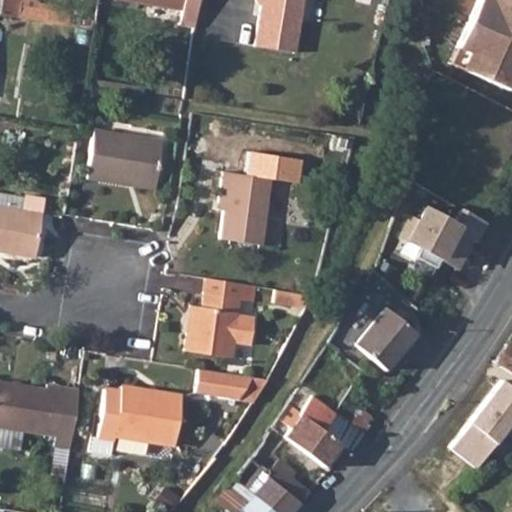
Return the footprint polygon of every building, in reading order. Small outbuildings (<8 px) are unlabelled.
[(0,16),(16,19),(18,0),(0,0),(0,1),(0,16)] [(130,0),(181,7),(180,22),(195,25),(199,0),(130,0)] [(302,0),(258,0),(261,4),(255,41),(296,47),(302,0)] [(511,0),(487,0),(488,0),(487,0),(474,0),(454,47),(465,52),(461,59),(470,63),(466,71),(506,90),(511,76),(511,52),(493,44),(501,27),(511,31),(511,0)] [(511,31),(501,27),(493,44),(511,52),(511,31)] [(465,52),(454,47),(447,63),(466,71),(470,63),(461,59),(465,52)] [(163,137),(94,127),(87,175),(130,181),(132,174),(157,177),(163,137)] [(229,187),(222,237),(263,243),(271,181),(297,184),(300,160),(246,153),(244,173),(224,170),(222,186),(229,187)] [(157,177),(132,174),(130,181),(155,185),(157,177)] [(0,193),(0,206),(22,209),(24,197),(0,193)] [(22,209),(0,206),(0,250),(36,256),(42,212),(44,198),(24,195),(24,197),(22,209)] [(420,205),(399,241),(452,271),(466,245),(470,246),(483,223),(455,208),(448,221),(420,205)] [(243,297),(247,297),(249,282),(210,276),(206,304),(199,304),(195,331),(191,331),(188,349),(234,356),(243,297)] [(249,282),(247,297),(256,298),(258,283),(249,282)] [(283,299),(306,303),(308,291),(285,287),(283,299)] [(306,303),(313,304),(321,293),(319,292),(308,291),(306,303)] [(383,306),(352,342),(383,368),(413,331),(383,306)] [(494,361),(511,373),(511,345),(507,342),(494,361)] [(265,376),(198,365),(194,389),(251,398),(265,376)] [(59,435),(58,443),(74,445),(83,387),(50,383),(49,387),(0,380),(0,444),(22,448),(26,430),(59,435)] [(475,466),(511,415),(511,392),(498,383),(448,446),(475,466)] [(108,389),(101,437),(119,440),(120,435),(178,444),(185,395),(125,386),(123,391),(108,389)] [(283,436),(321,466),(340,442),(321,427),(331,414),(309,397),(298,413),(300,414),(283,436)] [(348,448),(374,417),(342,397),(331,414),(321,427),(340,442),(348,448)] [(109,451),(139,454),(140,443),(110,440),(109,451)] [(243,486),(252,493),(275,511),(288,511),(308,491),(290,478),(292,474),(275,461),(268,470),(250,456),(233,477),(243,486)] [(233,498),(243,486),(233,477),(223,490),(233,498)] [(275,511),(252,493),(233,511),(275,511)] [(414,511),(389,493),(374,511),(414,511)] [(447,511),(453,502),(442,495),(436,504),(447,511)]
